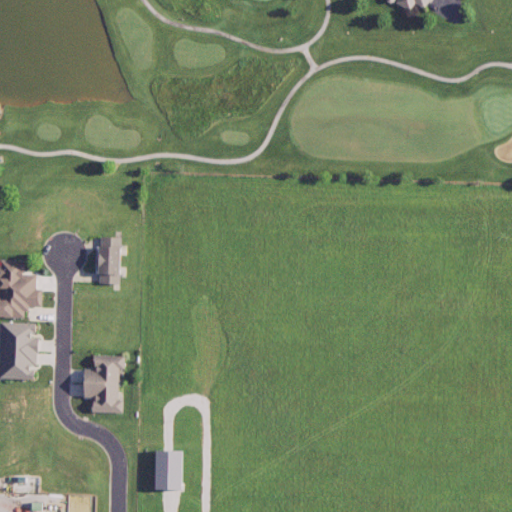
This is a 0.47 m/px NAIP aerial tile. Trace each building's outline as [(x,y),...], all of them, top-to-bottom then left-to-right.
[(382,0),(415,17),(425,0),(382,0)] [(84,237),(87,285),(120,290),(125,238),(84,237)] [(0,260),(0,317),(31,320),(37,260),(0,260)] [(0,324),(0,379),(33,380),(38,327),(0,324)] [(87,354),(125,355),(123,416),(86,416),(87,354)] [(21,499),(21,511),(61,511),(62,500),(21,499)]
